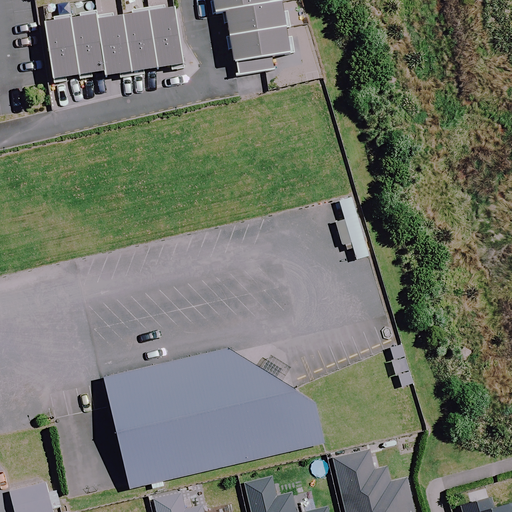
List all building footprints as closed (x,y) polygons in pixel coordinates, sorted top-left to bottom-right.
[(268,0),(207,0),(210,16),(222,14),(230,64),(232,76),(271,70),(269,58),(287,55),(279,3),(269,4),(268,0)] [(176,14),(49,33),(57,89),(184,70),(176,14)] [(232,350),(108,380),(130,491),(328,448),(324,404),(232,350)] [(368,450),(332,458),(344,511),(412,511),(405,480),(389,483),(385,468),(373,471),(368,450)] [(270,479),(243,485),(249,511),(325,511),(325,509),(310,511),(294,511),(290,494),(274,498),(270,479)] [(55,511),(49,483),(13,491),(17,511),(55,511)] [(179,494),(153,500),(155,511),(201,511),(200,507),(183,511),(179,494)] [(511,511),(511,504),(492,510),(489,499),(459,508),(460,511),(511,511)]
